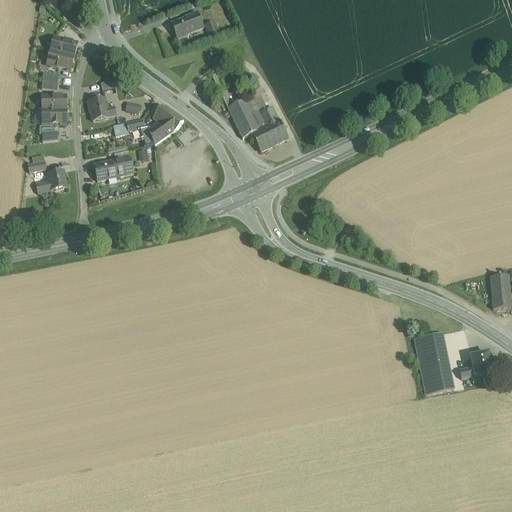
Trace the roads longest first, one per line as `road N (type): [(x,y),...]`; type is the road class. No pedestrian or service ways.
road 1 (secondary): [(250,191),(279,245),(419,296),(511,348)]
road 2 (secondary): [(511,69),(250,191)]
road 3 (secondary): [(250,191),(182,219),(0,258)]
road 4 (tertiary): [(101,28),(114,52),(221,140),(250,191)]
road 5 (residential): [(101,28),(76,89),(84,219)]
